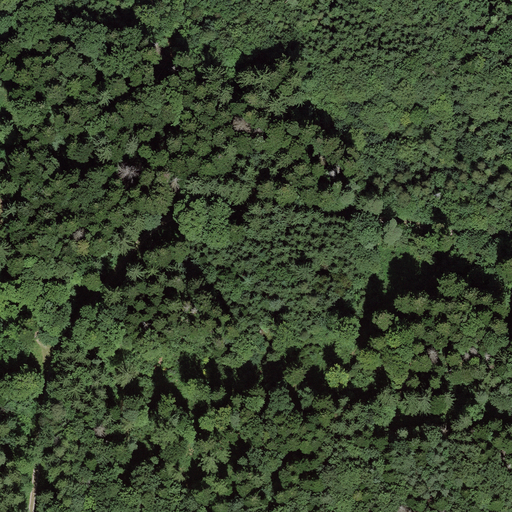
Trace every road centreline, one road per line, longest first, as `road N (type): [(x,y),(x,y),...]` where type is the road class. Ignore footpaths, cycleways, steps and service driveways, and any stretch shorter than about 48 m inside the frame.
road 1 (track): [(511,243),(250,205),(189,208),(121,262),(53,359),(0,367)]
road 2 (track): [(53,359),(32,511)]
road 3 (track): [(53,359),(6,273),(0,229)]
